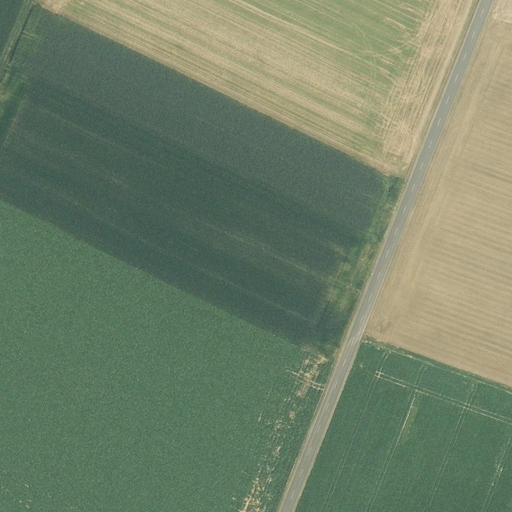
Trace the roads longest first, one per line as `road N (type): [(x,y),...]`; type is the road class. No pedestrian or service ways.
road 1 (secondary): [(487,0),(287,511)]
road 2 (track): [(353,345),(0,178)]
road 3 (track): [(355,338),(511,395)]
